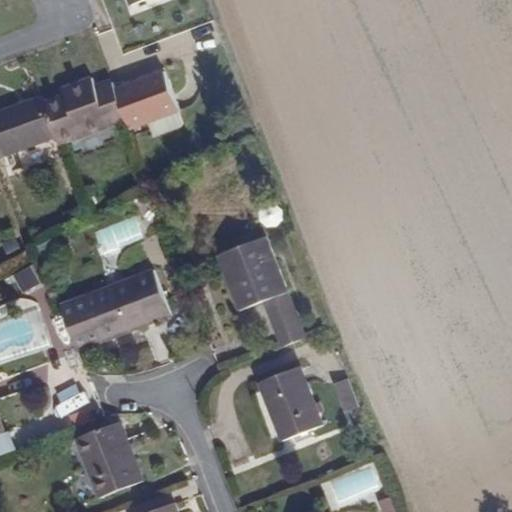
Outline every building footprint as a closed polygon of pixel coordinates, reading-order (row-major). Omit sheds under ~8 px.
[(178,114),(163,72),(115,90),(126,125),(130,134),(147,125),(176,115),(178,114)] [(60,151),(126,125),(115,90),(111,80),(94,85),(91,78),(60,89),(59,99),(44,105),(56,141),(60,151)] [(0,162),(56,141),(44,105),(41,96),(0,110),(0,162)] [(176,131),(181,125),(176,115),(147,125),(153,140),(176,131)] [(290,304),(264,236),(216,253),(237,308),(261,300),(266,312),(290,304)] [(79,353),(175,316),(158,272),(62,308),(79,353)] [(304,338),(290,304),(266,312),(279,347),(304,338)] [(320,426),(297,364),(255,380),(280,441),(320,426)] [(350,379),(335,383),(342,413),(357,409),(350,379)] [(0,440),(9,437),(0,414),(0,440)] [(151,487),(127,427),(82,444),(106,504),(151,487)] [(337,501),(379,484),(371,463),(329,479),(337,501)]
